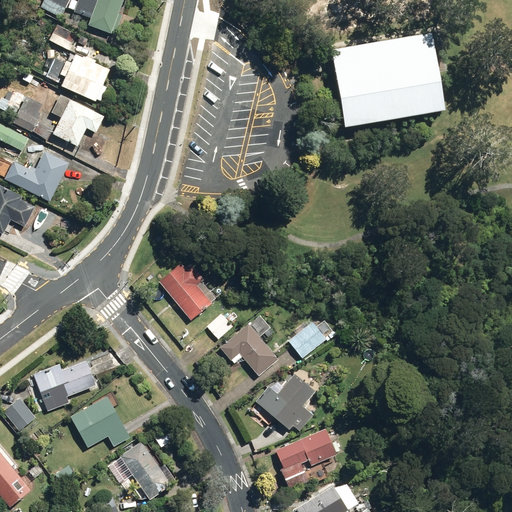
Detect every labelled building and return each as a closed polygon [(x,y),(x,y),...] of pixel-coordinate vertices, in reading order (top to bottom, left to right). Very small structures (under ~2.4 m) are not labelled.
[(45,0),(42,7),(62,17),(70,0),(45,0)] [(88,27),(115,37),(122,16),(119,15),(124,0),(79,0),(74,13),(91,19),(88,27)] [(53,39),(74,50),(82,35),(61,25),(53,39)] [(334,49),(346,127),(446,112),(434,33),(334,49)] [(50,49),(50,58),(59,58),(58,49),(50,49)] [(63,88),(96,103),(111,71),(78,55),(74,64),(67,61),(65,63),(57,59),(48,78),(58,83),(62,76),(68,78),(63,88)] [(25,97),(15,92),(8,105),(13,107),(14,106),(19,108),(25,97)] [(28,97),(14,123),(32,133),(40,118),(37,116),(43,105),(28,97)] [(71,101),(54,135),(78,147),(87,128),(97,133),(104,118),(71,101)] [(0,141),(21,153),(29,140),(0,124),(0,141)] [(39,124),(34,134),(48,142),(54,131),(39,124)] [(15,157),(0,149),(0,172),(6,175),(15,157)] [(15,163),(6,180),(49,203),(68,166),(46,155),(35,174),(15,163)] [(0,185),(0,232),(5,235),(12,220),(26,227),(36,207),(22,200),(24,196),(0,184),(0,185)] [(155,282),(187,320),(207,303),(205,302),(210,298),(197,281),(199,279),(184,261),(182,262),(181,261),(155,282)] [(203,326),(216,340),(231,326),(228,323),(233,318),(227,312),(223,316),(219,311),(203,326)] [(235,354),(253,374),(273,356),(254,335),(264,327),(254,317),(245,325),(244,324),(216,348),(227,361),(235,354)] [(286,341),(300,358),(324,338),(310,321),(286,341)] [(212,359),(217,365),(221,362),(215,355),(212,359)] [(38,374),(51,410),(58,407),(59,409),(74,403),(71,396),(102,384),(93,360),(68,370),(65,363),(38,374)] [(288,425),(296,432),(309,416),(298,406),(310,391),(283,368),(266,388),(264,386),(251,402),(284,430),(288,425)] [(23,388),(27,395),(35,390),(30,383),(23,388)] [(75,416),(92,447),(113,437),(118,447),(136,437),(114,395),(75,416)] [(6,411),(21,432),(39,418),(23,398),(6,411)] [(309,414),(314,419),(321,413),(316,407),(309,414)] [(172,428),(158,436),(164,446),(178,438),(172,428)] [(275,470),(283,490),(304,481),(299,467),(330,455),(320,428),(270,448),(278,468),(275,470)] [(124,456),(156,500),(178,484),(146,440),(124,456)] [(0,486),(17,507),(39,489),(0,442),(0,486)] [(328,444),(331,453),(337,451),(334,442),(328,444)] [(46,446),(47,454),(58,453),(57,445),(46,446)] [(32,470),(39,477),(47,470),(40,463),(32,470)] [(58,474),(67,487),(82,477),(73,464),(58,474)] [(338,511),(342,510),(327,486),(291,509),(292,511),(338,511)] [(94,503),(97,511),(121,511),(115,495),(94,503)]
